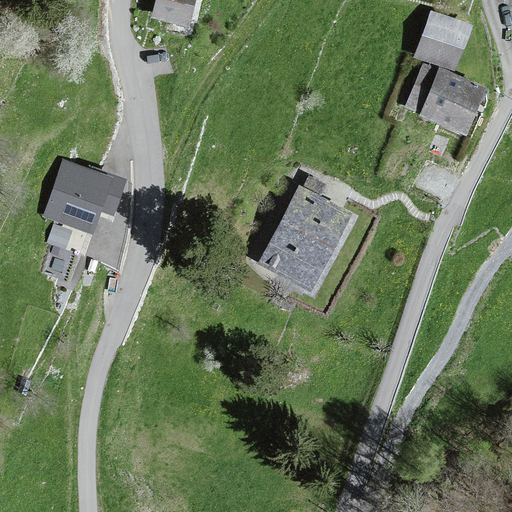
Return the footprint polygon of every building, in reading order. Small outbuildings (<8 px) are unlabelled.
[(193,0),(158,0),(155,15),(188,23),(193,0)] [(463,26),(428,13),(413,55),(448,67),(463,26)] [(481,92),(422,66),(404,106),(463,132),(481,92)] [(122,182),(65,162),(47,213),(93,229),(101,208),(112,211),(122,182)] [(344,214),(295,188),(255,262),(304,288),(344,214)] [(66,275),(70,261),(74,263),(83,236),(53,226),(40,266),(66,275)]
